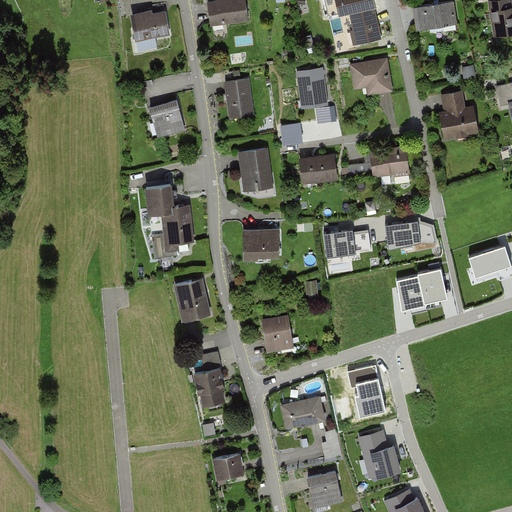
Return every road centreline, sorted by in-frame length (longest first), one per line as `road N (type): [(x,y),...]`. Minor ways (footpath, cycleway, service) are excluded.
road 1 (residential): [(184,0),(218,264),(252,388)]
road 2 (residential): [(391,0),(440,216)]
road 3 (residential): [(127,511),(109,300)]
road 4 (residential): [(388,344),(407,433),(441,511)]
road 5 (residential): [(252,388),(388,344)]
road 6 (residential): [(388,344),(511,304)]
road 7 (residential): [(252,388),(279,511)]
